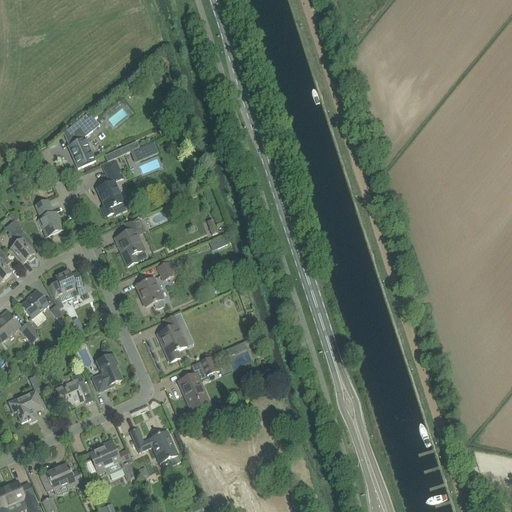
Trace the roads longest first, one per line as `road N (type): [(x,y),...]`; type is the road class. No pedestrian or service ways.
road 1 (unclassified): [(469,511),(302,0)]
road 2 (secondary): [(339,378),(216,0)]
road 3 (unclassified): [(0,461),(140,397),(78,242)]
